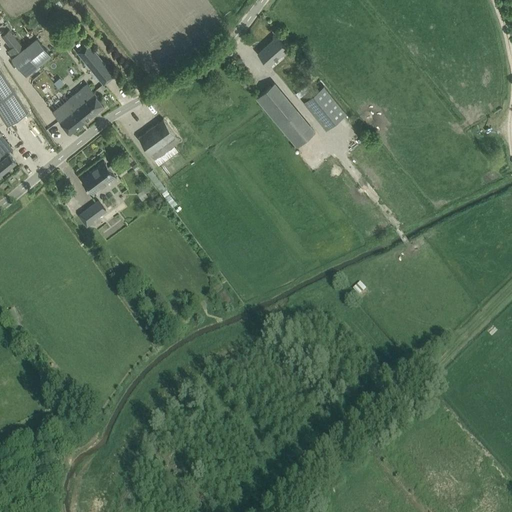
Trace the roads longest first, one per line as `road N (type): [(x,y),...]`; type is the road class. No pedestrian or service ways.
road 1 (unclassified): [(0,205),(122,103),(199,63),(254,0)]
road 2 (track): [(299,511),(511,289)]
